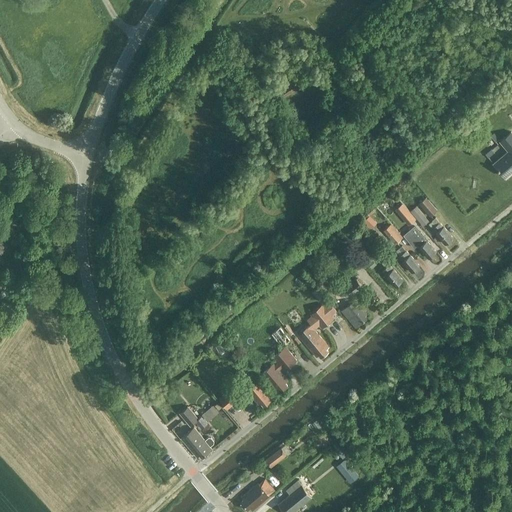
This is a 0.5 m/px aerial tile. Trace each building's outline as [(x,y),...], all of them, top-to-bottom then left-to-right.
[(508,151),(493,163),(504,176),(511,169),(511,132),(500,141),(508,151)] [(397,198),(392,191),(389,194),(394,201),(397,198)] [(419,203),(430,216),(438,210),(426,197),(419,203)] [(416,206),(410,211),(422,226),(428,221),(416,206)] [(409,211),(401,218),(408,225),(416,219),(409,211)] [(369,216),(364,221),(372,228),(377,223),(369,216)] [(446,244),(453,237),(444,226),(443,226),(436,217),(432,220),(436,225),(432,228),(446,244)] [(418,244),(419,246),(427,240),(414,225),(403,234),(414,247),(418,244)] [(389,226),(383,231),(395,244),(400,239),(389,226)] [(373,258),(379,253),(383,249),(372,236),(362,245),(373,258)] [(429,258),(436,251),(427,240),(419,246),(429,258)] [(399,248),(403,253),(399,256),(412,272),(420,266),(410,254),(402,245),(399,248)] [(362,247),(358,250),(362,255),(366,252),(362,247)] [(373,259),(368,263),(372,268),(377,264),(373,259)] [(395,286),(403,280),(393,268),(385,259),(382,262),(386,267),(382,270),(395,286)] [(345,288),(352,297),(363,288),(356,279),(345,288)] [(365,316),(367,314),(355,299),(344,309),(348,314),(346,315),(356,327),(367,318),(365,316)] [(311,316),(307,320),(314,329),(319,325),(321,328),(334,318),(331,315),(336,311),(328,302),(324,306),(321,303),(309,313),(311,316)] [(329,347),(310,324),(298,334),(317,357),(319,355),(321,357),(329,351),(327,349),(329,347)] [(280,327),(272,333),(282,346),(290,340),(280,327)] [(223,337),(214,339),(218,354),(226,352),(223,337)] [(284,370),(297,360),(285,347),(273,357),(278,363),(275,365),(274,364),(261,374),(275,391),(278,388),(281,391),(288,385),(285,383),(288,381),(279,370),(282,368),(284,370)] [(269,397),(271,395),(259,380),(253,374),(247,379),(253,385),(247,390),(260,405),(262,403),(264,405),(271,399),(269,397)] [(231,390),(220,399),(228,409),(239,399),(231,390)] [(189,406),(180,413),(191,426),(199,419),(189,406)] [(182,438),(197,456),(200,454),(202,457),(212,449),(210,446),(214,443),(215,441),(212,437),(209,437),(205,440),(195,427),(182,438)] [(272,467),(287,454),(281,447),(266,459),(272,467)] [(358,475),(345,459),(338,465),(352,481),(358,475)] [(275,490),(265,478),(259,483),(269,495),(275,490)] [(284,511),(292,511),(314,494),(310,490),(308,492),(298,479),(286,489),(290,494),(278,504),(284,511)] [(252,510),(269,496),(258,483),(241,497),(244,500),(241,502),(247,509),(250,507),(252,510)]
